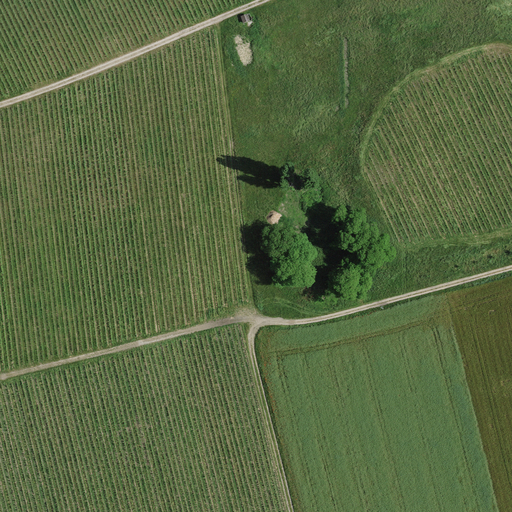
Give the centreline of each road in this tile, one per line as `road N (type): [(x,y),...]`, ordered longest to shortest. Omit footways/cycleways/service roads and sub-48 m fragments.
road 1 (track): [(0,376),(230,317),(317,319),(511,267)]
road 2 (track): [(0,107),(270,0)]
road 3 (track): [(294,511),(255,321)]
